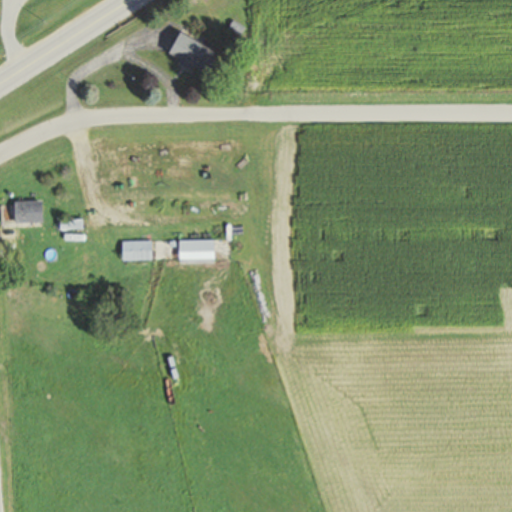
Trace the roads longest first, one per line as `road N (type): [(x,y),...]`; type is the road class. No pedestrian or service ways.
road 1 (residential): [(511,110),(99,112),(25,135),(0,152)]
road 2 (primary): [(0,84),(128,0)]
